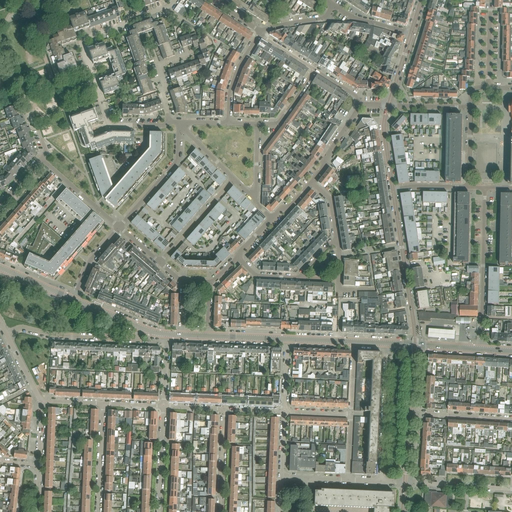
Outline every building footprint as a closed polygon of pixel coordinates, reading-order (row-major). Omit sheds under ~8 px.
[(121,0),(115,0),(112,1),(113,4),(116,3),(117,6),(119,10),(123,8),(123,7),(121,0)] [(195,9),(201,0),(200,0),(193,0),(195,1),(192,4),(191,6),(192,7),(195,9)] [(201,0),(196,7),(200,9),(205,3),(201,0)] [(311,0),(307,7),(312,10),(316,3),(311,0)] [(357,9),(362,2),(358,0),(355,0),(352,5),(357,9)] [(372,15),(372,16),(376,17),(378,8),(380,3),(381,1),(380,0),(378,0),(376,8),(373,7),(372,15)] [(378,8),(376,17),(379,18),(384,4),(384,3),(383,2),(383,1),(382,0),(381,3),(380,3),(378,8)] [(236,7),(241,10),(245,4),(240,1),(236,7)] [(249,7),(247,11),(252,14),(256,8),(257,6),(253,2),(249,7)] [(357,9),(362,12),(366,5),(362,2),(357,9)] [(398,7),(399,7),(412,11),(413,5),(408,4),(403,2),(403,3),(400,3),(400,4),(397,3),(396,6),(398,7)] [(209,6),(205,3),(200,9),(202,11),(199,16),(198,18),(200,19),(209,6)] [(383,19),(387,20),(391,6),(391,5),(390,5),(390,4),(389,3),(388,7),(387,7),(386,11),(383,19)] [(430,3),(428,9),(430,10),(434,11),(438,12),(440,6),(436,5),(430,3)] [(245,4),(241,10),(245,13),(247,11),(249,7),(245,4)] [(178,5),(174,11),(178,13),(182,8),(182,7),(183,5),(182,5),(180,7),(178,5)] [(366,5),(362,12),(367,15),(368,14),(371,8),(366,5)] [(117,6),(112,8),(112,10),(115,18),(116,18),(121,16),(119,10),(117,6)] [(200,19),(199,21),(201,22),(203,18),(204,19),(207,14),(209,15),(213,9),(209,6),(201,17),(200,19)] [(182,8),(178,13),(182,16),(186,11),(186,10),(182,7),(182,8)] [(405,11),(404,14),(410,16),(412,11),(399,7),(398,7),(397,10),(400,11),(400,12),(402,12),(403,11),(405,11)] [(105,9),(101,10),(102,13),(106,23),(111,21),(108,11),(106,8),(105,9)] [(252,14),(256,17),(261,11),(256,8),(252,14)] [(218,11),(213,9),(209,15),(211,17),(208,21),(210,23),(218,11)] [(112,10),(108,11),(111,21),(116,19),(116,18),(115,18),(112,10)] [(430,10),(428,15),(443,20),(444,18),(437,15),(438,12),(434,11),(430,10)] [(222,14),(218,11),(210,23),(208,26),(210,28),(212,24),(215,19),(218,21),(222,14)] [(256,17),(261,20),(265,14),(261,11),(256,17)] [(56,31),(58,34),(61,45),(62,45),(77,40),(77,39),(75,32),(90,27),(87,19),(85,12),(78,15),(77,14),(75,15),(75,16),(69,18),(70,19),(72,25),(56,31)] [(102,13),(97,15),(100,24),(106,23),(102,13)] [(394,13),(393,17),(394,17),(408,22),(410,16),(404,14),(402,14),(401,15),(399,14),(399,15),(394,13)] [(270,21),(272,19),(265,14),(261,20),(266,24),(268,20),(270,21)] [(97,15),(92,17),(95,26),(100,24),(97,15)] [(221,23),(216,30),(218,32),(227,18),(223,15),(219,22),(221,23)] [(92,17),(87,18),(87,19),(90,27),(90,28),(95,26),(92,17)] [(407,25),(408,22),(394,17),(393,19),(395,19),(394,22),(406,26),(407,25)] [(232,20),(227,18),(218,32),(218,33),(220,34),(225,26),(227,27),(232,20)] [(126,39),(137,35),(140,34),(142,33),(145,32),(149,31),(153,29),(158,27),(157,23),(154,24),(153,21),(151,20),(146,22),(142,23),(133,26),(132,28),(132,29),(133,31),(125,34),(126,39)] [(226,33),(229,35),(236,23),(232,20),(227,27),(229,29),(226,33)] [(427,22),(425,27),(440,32),(441,30),(434,27),(435,24),(434,23),(427,22)] [(229,35),(227,38),(229,40),(231,36),(234,31),(236,33),(240,26),(236,23),(229,35)] [(324,23),(317,34),(321,36),(325,31),(330,23),(324,23)] [(328,34),(330,31),(335,23),(330,23),(325,31),(328,34)] [(333,34),(335,31),(340,23),(335,23),(330,31),(333,34)] [(339,34),(340,31),(345,23),(340,23),(335,31),(339,34)] [(352,23),(345,23),(340,31),(345,35),(348,30),(352,23)] [(356,23),(352,23),(348,30),(350,31),(350,34),(348,37),(350,39),(354,32),(356,23)] [(358,36),(359,32),(361,24),(356,23),(354,32),(350,39),(353,40),(353,39),(355,37),(357,38),(358,36)] [(311,25),(306,32),(310,35),(317,24),(311,25)] [(159,46),(170,42),(168,38),(167,34),(165,29),(164,25),(158,27),(153,29),(154,33),(156,37),(158,42),(159,46)] [(305,26),(301,32),(304,35),(306,32),(311,25),(305,26)] [(367,34),(369,34),(370,26),(366,25),(364,37),(362,40),(364,41),(366,37),(367,34)] [(235,44),(237,40),(245,29),(240,26),(236,33),(234,36),(236,37),(233,42),(235,44)] [(299,27),(296,31),(300,34),(301,32),(305,26),(299,27)] [(374,27),(373,35),(379,38),(382,33),(382,29),(374,27)] [(425,27),(424,33),(431,35),(432,32),(440,34),(440,32),(425,27)] [(287,36),(285,35),(288,29),(288,28),(285,29),(278,40),(283,43),(287,36)] [(235,44),(232,49),(234,50),(236,48),(235,48),(239,42),(240,42),(240,41),(242,42),(249,31),(245,29),(237,40),(235,44)] [(269,35),(278,40),(285,29),(279,30),(270,33),(269,35)] [(382,29),(382,33),(402,43),(404,37),(403,36),(399,34),(398,36),(393,35),(390,33),(390,32),(382,29)] [(242,42),(244,43),(242,46),(243,46),(245,47),(252,35),(252,33),(251,32),(249,31),(242,42)] [(182,37),(179,38),(180,40),(181,43),(182,46),(183,48),(188,46),(184,33),(182,34),(182,35),(182,37)] [(185,33),(184,33),(188,46),(193,44),(191,38),(190,35),(187,36),(186,33),(185,33)] [(193,44),(194,48),(196,47),(196,48),(197,48),(200,47),(198,41),(195,33),(190,35),(191,38),(193,44)] [(289,33),(287,36),(283,43),(287,46),(293,36),(289,33)] [(294,33),(293,36),(287,46),(290,48),(295,41),(293,40),(297,35),(294,33)] [(430,39),(431,36),(424,33),(422,39),(437,44),(438,41),(430,39)] [(66,57),(62,45),(61,45),(58,34),(52,36),(53,39),(50,40),(46,49),(54,74),(55,74),(55,75),(56,75),(57,76),(58,76),(59,76),(59,75),(76,69),(76,68),(76,67),(77,67),(74,59),(74,58),(74,57),(73,58),(72,58),(71,55),(66,57)] [(148,74),(146,70),(145,65),(143,62),(146,61),(145,56),(143,52),(142,47),(140,43),(139,39),(137,35),(126,39),(128,43),(129,47),(131,51),(132,55),(134,60),(135,64),(137,68),(134,69),(135,74),(137,78),(148,74)] [(297,42),(295,41),(290,48),(294,51),(303,38),(300,36),(297,42)] [(366,42),(363,47),(368,49),(370,45),(374,47),(378,49),(379,46),(383,48),(381,51),(385,53),(383,57),(390,61),(395,52),(388,48),(382,44),(379,43),(372,39),(368,37),(366,42)] [(303,38),(294,51),(299,53),(303,46),(301,46),(305,39),(303,38)] [(303,46),(299,53),(302,56),(307,49),(305,48),(311,39),(308,38),(303,46)] [(385,38),(384,40),(397,48),(400,44),(393,40),(392,42),(385,38)] [(203,39),(198,41),(200,47),(200,49),(199,49),(199,50),(199,51),(206,48),(203,39)] [(422,39),(420,45),(427,47),(429,43),(436,46),(437,44),(422,39)] [(261,40),(252,54),(256,57),(257,55),(261,49),(263,50),(267,43),(261,40)] [(384,40),(382,44),(388,48),(395,52),(397,48),(384,40)] [(309,50),(307,49),(302,56),(307,59),(318,42),(315,41),(309,50)] [(318,42),(307,59),(312,62),(322,46),(320,45),(322,42),(319,41),(318,42)] [(171,46),(170,42),(159,46),(161,50),(171,46)] [(263,59),(272,46),(267,43),(263,50),(265,51),(261,58),(263,59)] [(104,44),(98,46),(98,45),(95,46),(96,47),(95,47),(88,49),(93,64),(96,63),(97,63),(98,63),(102,63),(102,61),(109,58),(106,50),(104,44)] [(322,46),(312,62),(317,65),(322,58),(319,57),(323,50),(324,51),(327,46),(324,44),(322,46)] [(347,53),(349,50),(351,48),(346,45),(344,47),(343,50),(346,52),(347,53)] [(426,50),(427,47),(420,45),(418,50),(433,55),(434,53),(426,50)] [(164,54),(168,53),(171,52),(173,51),(171,46),(161,50),(162,55),(164,54)] [(272,46),(263,59),(267,62),(275,48),(272,46)] [(126,73),(125,70),(118,51),(116,50),(113,52),(112,48),(106,50),(109,58),(110,63),(111,64),(110,64),(110,66),(111,65),(113,71),(114,74),(115,74),(117,81),(122,79),(121,76),(125,75),(126,73)] [(206,48),(199,51),(199,52),(200,52),(201,52),(202,54),(202,53),(204,60),(205,60),(210,58),(206,48)] [(223,48),(222,50),(225,52),(237,59),(240,55),(233,51),(231,53),(227,50),(223,48)] [(275,48),(267,62),(268,63),(269,63),(273,57),(275,58),(280,51),(279,51),(277,50),(275,48)] [(222,50),(221,52),(224,54),(225,55),(229,57),(227,60),(234,64),(237,59),(225,52),(222,50)] [(418,50),(416,56),(424,58),(425,55),(433,57),(433,55),(418,50)] [(162,55),(164,60),(166,59),(169,58),(172,57),(175,56),(173,51),(171,52),(168,53),(164,54),(162,55)] [(280,51),(275,58),(279,61),(284,54),(283,53),(282,52),(280,51)] [(206,64),(205,60),(204,60),(202,53),(202,54),(199,54),(199,55),(199,56),(197,57),(198,60),(199,60),(201,66),(206,64)] [(275,66),(275,67),(275,69),(278,71),(280,70),(282,67),(288,57),(284,54),(279,61),(275,66)] [(375,56),(375,57),(382,61),(381,65),(389,68),(391,61),(390,61),(383,57),(381,56),(381,57),(376,54),(375,56)] [(322,58),(317,65),(326,70),(328,67),(332,61),(332,60),(333,59),(330,58),(328,61),(326,60),(327,57),(324,55),(322,58)] [(423,62),(424,58),(416,56),(415,62),(430,67),(430,64),(423,62)] [(288,57),(282,67),(286,69),(292,59),(290,58),(288,57)] [(217,59),(216,62),(220,63),(233,68),(234,64),(227,60),(227,61),(226,63),(221,61),(217,59)] [(247,63),(257,70),(259,68),(254,65),(255,63),(249,59),(247,63)] [(292,59),(286,69),(290,72),(292,70),(296,62),(292,59)] [(202,69),(201,66),(199,60),(198,60),(194,62),(197,71),(202,69)] [(215,61),(214,64),(219,65),(221,66),(220,69),(231,73),(233,68),(220,63),(216,62),(215,61)] [(330,68),(328,72),(332,74),(336,67),(338,64),(335,62),(332,61),(328,67),(330,68)] [(373,61),(371,64),(375,66),(379,69),(383,70),(383,73),(392,75),(393,71),(391,71),(391,69),(389,68),(381,65),(377,63),(373,61)] [(194,62),(189,64),(192,73),(197,71),(194,62)] [(300,64),(296,62),(292,70),(296,72),(300,64)] [(336,67),(332,74),(337,77),(344,66),(346,64),(343,62),(338,69),(336,67)] [(415,62),(413,68),(419,70),(420,70),(421,66),(429,69),(430,67),(415,62)] [(247,63),(244,67),(250,71),(251,69),(256,72),(257,70),(247,63)] [(187,75),(192,73),(189,64),(183,65),(187,75)] [(300,64),(296,72),(293,75),(297,78),(300,75),(304,67),(300,64)] [(188,78),(187,75),(183,65),(178,67),(182,77),(183,79),(188,78)] [(34,77),(47,72),(44,66),(31,70),(34,77)] [(344,66),(337,77),(342,81),(346,74),(349,69),(344,66)] [(183,79),(182,77),(178,67),(173,69),(176,78),(177,81),(183,79)] [(308,69),(304,67),(300,75),(304,77),(308,69)] [(418,73),(419,70),(413,68),(412,67),(410,73),(425,78),(426,76),(418,73)] [(243,69),(241,74),(248,77),(249,77),(250,75),(253,76),(253,74),(250,72),(243,68),(243,69)] [(173,69),(168,71),(171,80),(176,78),(173,69)] [(214,69),(214,72),(216,73),(229,77),(231,73),(220,69),(219,71),(217,70),(214,69)] [(342,81),(347,84),(355,71),(352,69),(348,75),(346,74),(342,81)] [(371,69),(369,75),(378,81),(377,82),(374,82),(371,82),(370,82),(370,84),(369,84),(369,89),(382,90),(382,89),(387,89),(387,88),(388,88),(389,84),(390,81),(371,69)] [(229,77),(216,73),(212,71),(211,74),(215,75),(221,77),(220,79),(227,82),(229,77)] [(357,72),(355,71),(347,84),(351,86),(356,80),(354,79),(357,72)] [(410,73),(408,79),(409,79),(415,81),(416,78),(424,80),(425,78),(410,73)] [(120,89),(117,81),(115,74),(114,74),(106,77),(107,78),(105,78),(99,80),(104,94),(120,89)] [(148,74),(137,78),(139,82),(149,78),(148,74)] [(241,74),(239,79),(252,83),(253,81),(247,79),(248,77),(241,74)] [(356,80),(351,86),(356,89),(361,81),(364,76),(359,74),(356,80)] [(316,85),(321,77),(317,75),(312,82),(316,85)] [(316,85),(320,87),(325,80),(321,77),(316,85)] [(414,84),(418,85),(421,83),(415,81),(409,79),(407,87),(412,89),(414,84)] [(329,82),(325,80),(320,87),(324,90),(329,82)] [(226,87),(213,82),(210,81),(209,84),(212,85),(217,87),(216,89),(224,91),(226,87)] [(285,81),(283,83),(289,87),(288,89),(293,93),(296,89),(285,81)] [(140,86),(142,91),(152,87),(151,82),(140,86)] [(333,85),(329,82),(324,90),(328,92),(333,85)] [(460,84),(460,90),(465,90),(466,82),(459,82),(454,82),(454,84),(460,84)] [(237,84),(236,88),(250,94),(252,94),(253,92),(243,89),(245,86),(241,84),(241,85),(237,84)] [(332,95),(337,87),(333,85),(328,92),(332,95)] [(142,91),(143,95),(154,91),(152,87),(142,91)] [(329,99),(326,104),(328,106),(331,101),(333,98),(334,99),(340,90),(337,87),(332,95),(329,99)] [(181,88),(174,90),(170,91),(171,96),(182,92),(181,88)] [(234,93),(234,95),(235,95),(240,97),(242,94),(249,96),(250,94),(236,88),(234,93)] [(280,90),(290,97),(293,93),(288,89),(288,90),(286,91),(281,88),(280,89),(279,88),(279,89),(280,90)] [(280,90),(278,92),(283,96),(282,97),(287,101),(288,101),(290,97),(280,90)] [(335,103),(333,107),(334,108),(337,104),(344,92),(340,90),(334,99),(336,101),(335,103)] [(182,92),(171,96),(173,100),(184,96),(182,92)] [(342,100),(344,102),(349,95),(344,92),(334,108),(336,110),(338,108),(342,100)] [(302,98),(308,102),(309,100),(314,103),(315,101),(304,94),(302,98)] [(274,95),(273,97),(274,98),(277,100),(285,105),(287,102),(287,101),(282,97),(282,98),(281,100),(275,95),(274,95)] [(185,101),(184,96),(173,100),(174,104),(185,101)] [(149,103),(153,113),(158,111),(153,98),(152,99),(152,100),(152,102),(149,103)] [(153,98),(158,111),(163,109),(160,100),(157,101),(156,99),(155,98),(153,98)] [(301,99),(299,103),(310,110),(312,108),(306,104),(307,103),(308,102),(302,98),(301,99)] [(270,110),(270,113),(275,113),(279,108),(281,110),(285,105),(277,100),(276,100),(276,104),(277,105),(276,106),(275,106),(272,110),(270,110)] [(187,105),(185,101),(174,104),(176,109),(187,105)] [(153,113),(149,103),(144,105),(144,115),(146,115),(153,113)] [(259,107),(259,113),(270,113),(270,110),(271,104),(267,104),(267,103),(259,103),(259,106),(259,107)] [(296,106),(296,107),(302,111),(302,110),(302,111),(306,113),(307,111),(314,116),(316,114),(312,111),(310,110),(299,103),(296,106)] [(251,110),(249,110),(249,104),(244,104),(244,106),(244,113),(244,114),(252,115),(252,110),(251,110)] [(76,131),(80,142),(80,143),(81,144),(81,145),(82,145),(82,146),(83,146),(83,147),(84,147),(85,147),(86,147),(87,147),(88,147),(88,148),(91,149),(92,148),(92,147),(96,146),(97,148),(113,143),(133,143),(134,133),(133,133),(133,132),(131,131),(127,131),(122,131),(118,131),(112,131),(108,133),(108,132),(108,133),(108,132),(104,134),(99,136),(99,135),(96,137),(95,137),(90,124),(98,121),(94,110),(90,111),(88,105),(86,106),(88,112),(85,113),(84,112),(80,114),(78,107),(72,109),(71,109),(71,110),(70,110),(70,111),(69,112),(69,113),(69,114),(69,115),(69,116),(75,131),(76,131)] [(187,107),(187,105),(176,109),(176,114),(187,114),(187,107)] [(19,110),(19,109),(16,109),(14,106),(12,107),(6,109),(5,109),(7,114),(19,110)] [(296,107),(293,111),(304,118),(307,120),(309,118),(300,112),(301,111),(302,111),(296,107)] [(19,110),(7,114),(9,120),(11,119),(10,119),(18,116),(17,113),(20,112),(19,110)] [(290,114),(290,115),(296,119),(296,118),(297,117),(303,120),(304,118),(293,111),(290,114)] [(290,115),(287,119),(299,128),(300,127),(299,126),(300,125),(298,123),(294,121),(296,119),(290,115)] [(447,115),(447,117),(447,120),(447,124),(447,130),(447,135),(446,163),(446,178),(446,183),(461,183),(461,178),(462,167),(462,163),(462,152),(462,147),(462,136),(463,120),(463,118),(463,115),(461,115),(451,115),(447,115)] [(10,119),(11,119),(12,124),(24,120),(24,118),(21,119),(20,116),(18,117),(18,116),(10,119)] [(402,116),(397,122),(402,126),(407,120),(403,116),(402,116)] [(298,129),(299,128),(287,119),(284,123),(290,127),(291,126),(292,126),(297,129),(298,128),(298,129)] [(362,119),(350,137),(351,138),(359,131),(360,130),(369,127),(377,126),(372,119),(362,119)] [(24,120),(12,124),(14,129),(16,129),(16,128),(23,126),(22,123),(25,122),(24,120)] [(326,131),(333,136),(335,132),(323,124),(320,122),(318,124),(327,130),(326,131)] [(325,122),(323,124),(335,132),(338,127),(336,125),(334,127),(331,125),(330,126),(325,122)] [(397,132),(402,126),(397,122),(392,127),(397,132)] [(284,123),(281,127),(292,136),(294,134),(288,129),(290,127),(284,123)] [(16,128),(16,129),(18,134),(30,129),(30,128),(27,128),(26,125),(23,126),(16,128)] [(281,127),(278,131),(283,135),(285,133),(291,138),(293,136),(292,136),(281,127)] [(318,128),(316,130),(330,139),(333,136),(326,131),(325,133),(318,128)] [(30,129),(18,134),(20,139),(29,135),(28,132),(31,131),(30,129)] [(322,138),(328,142),(330,139),(315,129),(314,131),(323,137),(322,138)] [(278,131),(275,135),(287,144),(287,143),(287,142),(287,141),(282,137),(283,135),(278,131)] [(359,131),(351,138),(355,142),(357,139),(360,136),(362,134),(359,131)] [(99,191),(102,197),(103,198),(106,200),(105,201),(115,209),(163,154),(163,133),(149,133),(149,136),(149,149),(113,189),(113,187),(102,156),(99,157),(89,160),(89,161),(99,191)] [(326,146),(328,142),(322,138),(321,139),(312,134),(311,136),(314,138),(326,146)] [(29,135),(20,139),(22,144),(34,139),(33,138),(30,138),(29,135)] [(288,145),(287,144),(275,135),(272,139),(277,143),(279,141),(284,146),(284,145),(286,147),(288,145)] [(313,140),(318,143),(317,145),(323,150),(326,146),(314,138),(313,140)] [(34,139),(22,144),(24,149),(26,148),(33,146),(32,143),(34,141),(34,139)] [(272,139),(269,143),(279,151),(281,152),(282,150),(279,148),(280,147),(277,144),(277,143),(272,139)] [(345,139),(339,147),(339,148),(340,149),(341,148),(346,144),(349,141),(348,140),(345,139)] [(311,142),(309,144),(315,148),(314,150),(320,154),(323,150),(317,145),(311,142)] [(266,147),(271,151),(272,151),(273,149),(280,155),(282,153),(281,152),(279,151),(269,143),(266,147)] [(26,148),(27,153),(32,158),(36,154),(33,146),(26,148)] [(263,151),(263,155),(266,155),(272,155),(272,156),(273,156),(273,155),(273,154),(271,154),(271,152),(271,151),(266,147),(263,151)] [(320,155),(320,154),(314,150),(313,150),(312,152),(307,147),(305,149),(316,160),(320,155)] [(304,148),(302,150),(309,157),(308,159),(313,164),(314,163),(316,160),(305,149),(304,148)] [(195,149),(189,156),(189,157),(193,161),(200,154),(195,149)] [(27,153),(25,151),(21,156),(27,161),(28,163),(32,158),(27,153)] [(21,156),(19,154),(16,158),(25,167),(27,165),(25,163),(27,161),(21,156)] [(191,163),(195,167),(198,165),(204,158),(200,154),(193,161),(191,163)] [(296,156),(294,158),(298,163),(299,162),(303,165),(302,167),(307,172),(307,171),(310,168),(299,158),(296,156)] [(300,156),(299,158),(310,168),(313,164),(308,159),(307,159),(306,161),(300,156)] [(25,167),(16,158),(12,162),(19,169),(22,166),(24,168),(25,167)] [(204,158),(198,165),(202,169),(209,162),(204,158)] [(19,169),(12,162),(8,166),(18,175),(19,173),(17,171),(19,169)] [(213,166),(209,162),(202,169),(206,173),(213,166)] [(301,179),(304,175),(293,167),(292,166),(291,164),(289,166),(292,168),(293,168),(293,169),(297,173),(295,174),(295,175),(300,179),(301,179)] [(292,166),(293,167),(304,175),(306,172),(307,172),(302,167),(301,167),(300,169),(295,165),(294,164),(292,166)] [(18,175),(8,166),(5,171),(9,174),(12,177),(13,177),(14,175),(17,176),(18,175)] [(217,171),(213,166),(206,173),(210,178),(217,171)] [(186,175),(179,168),(174,173),(182,180),(186,175)] [(329,168),(325,173),(331,177),(333,179),(335,177),(333,175),(335,172),(329,168)] [(210,178),(215,182),(222,175),(217,171),(210,178)] [(300,180),(300,179),(295,175),(293,173),(291,175),(288,172),(287,174),(288,175),(297,183),(300,180)] [(182,180),(174,173),(171,178),(178,184),(182,180)] [(325,173),(321,177),(327,182),(329,184),(332,181),(334,183),(336,181),(333,179),(331,177),(325,173)] [(9,174),(4,178),(4,179),(7,185),(9,184),(14,178),(13,177),(12,177),(9,174)] [(50,174),(45,179),(52,184),(56,180),(50,174)] [(287,174),(285,176),(290,180),(289,182),(294,187),(294,186),(297,183),(288,175),(287,174)] [(226,179),(222,175),(215,182),(219,186),(219,187),(226,179)] [(321,177),(317,182),(323,187),(327,182),(321,177)] [(178,184),(171,178),(167,182),(174,189),(178,184)] [(271,178),(265,178),(265,185),(262,185),(262,188),(268,188),(268,191),(272,191),(272,185),(273,185),(273,180),(272,180),(272,179),(271,179),(271,178)] [(281,182),(277,178),(277,181),(280,184),(284,188),(282,190),(287,195),(287,194),(291,191),(281,182)] [(45,179),(42,183),(47,188),(50,190),(52,188),(54,189),(56,188),(54,186),(52,184),(45,179)] [(283,181),(281,182),(291,191),(293,188),(294,187),(289,182),(288,182),(287,184),(283,181)] [(41,182),(37,186),(43,192),(47,188),(42,183),(41,182)] [(174,189),(167,182),(163,187),(170,193),(174,189)] [(37,186),(33,191),(39,196),(43,192),(37,186)] [(227,194),(231,198),(238,191),(233,186),(227,194)] [(170,193),(163,187),(159,191),(166,198),(170,193)] [(57,202),(81,223),(83,224),(66,243),(43,222),(32,247),(29,246),(27,251),(30,252),(24,267),(53,279),(103,222),(94,214),(92,212),(90,211),(90,210),(66,189),(56,201),(57,202)] [(203,190),(199,195),(207,201),(211,196),(203,190)] [(280,190),(276,195),(277,196),(279,198),(282,200),(287,195),(282,190),(281,191),(280,190)] [(306,195),(312,200),(313,198),(316,195),(311,190),(306,195)] [(33,191),(29,195),(35,201),(39,196),(33,191)] [(166,198),(159,191),(155,196),(162,202),(166,198)] [(231,198),(235,202),(242,195),(238,191),(231,198)] [(274,209),(270,206),(268,203),(271,199),(270,199),(267,198),(268,192),(262,192),(262,205),(271,213),(274,209)] [(455,201),(453,258),(454,258),(454,263),(464,263),(464,267),(467,267),(469,267),(469,266),(469,263),(469,252),(467,252),(467,242),(469,242),(469,237),(467,237),(468,227),(469,227),(470,227),(470,223),(469,223),(468,223),(468,213),(470,213),(470,198),(470,196),(470,193),(468,193),(459,193),(455,193),(455,196),(455,198),(455,201)] [(511,264),(511,194),(501,194),(501,214),(503,214),(503,224),(501,224),(501,228),(502,228),(502,238),(500,238),(500,242),(502,242),(502,252),(500,252),(500,266),(505,266),(505,264),(511,264)] [(29,195),(25,200),(30,204),(32,202),(33,204),(36,207),(35,209),(39,212),(43,208),(42,207),(39,205),(35,201),(29,195)] [(199,195),(195,199),(203,206),(207,201),(199,195)] [(235,202),(240,206),(247,199),(242,195),(235,202)] [(312,200),(306,195),(302,200),(307,205),(312,200)] [(162,202),(155,196),(151,200),(158,207),(162,202)] [(282,200),(279,198),(277,196),(274,200),(275,201),(270,206),(274,209),(282,200)] [(199,210),(203,206),(195,199),(191,204),(199,210)] [(251,204),(247,199),(240,206),(244,211),(246,209),(251,204)] [(21,204),(27,210),(29,208),(30,208),(32,206),(30,204),(25,200),(21,204)] [(158,207),(151,200),(147,205),(154,211),(158,207)] [(302,200),(297,206),(302,210),(307,205),(302,200)] [(218,203),(214,208),(222,214),(226,209),(218,203)] [(21,204),(17,209),(23,214),(25,212),(27,210),(21,204)] [(195,215),(199,210),(191,204),(187,208),(195,215)] [(293,210),(292,211),(298,216),(299,216),(300,215),(305,219),(308,216),(306,213),(305,212),(302,210),(297,206),(296,207),(293,210)] [(33,211),(31,213),(34,215),(35,217),(39,212),(35,209),(35,208),(33,211)] [(191,219),(195,215),(187,208),(183,213),(191,219)] [(218,219),(222,214),(214,208),(210,212),(218,219)] [(382,212),(370,214),(370,217),(378,215),(390,214),(390,209),(390,208),(381,210),(382,210),(382,212)] [(17,209),(13,213),(19,219),(23,214),(17,209)] [(326,210),(319,211),(316,212),(313,212),(310,213),(307,213),(313,218),(316,218),(315,215),(315,216),(315,215),(320,214),(320,217),(327,216),(326,210)] [(248,211),(244,215),(248,218),(257,227),(261,223),(254,216),(250,213),(248,211)] [(259,211),(254,216),(261,223),(266,218),(259,211)] [(292,211),(289,215),(300,225),(302,223),(297,218),(298,216),(292,211)] [(210,212),(206,217),(214,223),(218,219),(210,212)] [(13,213),(9,217),(15,223),(19,219),(13,213)] [(187,224),(191,219),(183,213),(179,217),(187,224)] [(131,223),(135,227),(142,219),(137,216),(137,215),(131,223)] [(298,227),(300,225),(289,215),(285,219),(291,224),(293,222),(298,227)] [(9,217),(5,222),(12,228),(13,226),(15,227),(17,225),(15,223),(9,217)] [(179,217),(176,222),(183,228),(187,224),(179,217)] [(206,217),(202,221),(210,228),(214,223),(206,217)] [(248,218),(244,223),(253,231),(257,227),(248,218)] [(135,227),(140,231),(146,223),(142,219),(135,227)] [(285,219),(282,222),(293,233),(295,231),(289,226),(291,224),(285,219)] [(202,221),(198,226),(206,232),(210,228),(202,221)] [(5,222),(1,226),(6,231),(8,229),(10,230),(12,228),(5,222)] [(176,222),(171,227),(179,233),(183,228),(176,222)] [(291,235),(293,233),(282,222),(278,227),(284,232),(286,230),(291,235)] [(140,231),(145,235),(151,227),(146,223),(140,231)] [(244,223),(240,227),(242,229),(249,236),(253,231),(244,223)] [(198,226),(194,230),(202,237),(206,232),(198,226)] [(145,235),(149,239),(156,231),(151,227),(145,235)] [(278,227),(274,230),(285,241),(288,243),(290,245),(292,243),(282,234),(284,232),(278,227)] [(242,229),(237,234),(245,240),(249,236),(242,229)] [(194,230),(190,235),(198,242),(202,237),(194,230)] [(271,234),(270,235),(276,240),(277,240),(278,238),(283,243),(285,241),(274,230),(273,232),(271,234)] [(149,239),(154,243),(160,235),(156,231),(149,239)] [(323,234),(318,238),(324,243),(328,239),(325,236),(323,234)] [(154,243),(158,247),(164,239),(160,235),(154,243)] [(194,246),(195,244),(198,242),(190,235),(186,240),(194,246)] [(233,235),(231,238),(235,242),(239,246),(241,244),(243,242),(238,236),(236,238),(233,235)] [(268,238),(267,238),(278,248),(280,246),(276,242),(277,241),(276,240),(270,235),(268,238)] [(27,236),(20,244),(22,246),(27,240),(27,239),(28,237),(27,236)] [(341,239),(342,245),(349,244),(349,241),(355,240),(354,237),(341,239)] [(124,242),(120,238),(117,242),(125,249),(126,249),(127,248),(123,245),(124,244),(126,242),(125,240),(124,242)] [(281,251),(278,248),(274,244),(267,238),(264,242),(263,242),(269,248),(270,247),(271,246),(276,251),(281,255),(281,254),(283,252),(281,251)] [(319,248),(324,243),(318,238),(314,243),(319,248)] [(164,239),(158,247),(163,251),(169,244),(169,243),(164,239)] [(117,242),(115,244),(113,246),(119,250),(121,248),(126,253),(128,251),(126,250),(126,249),(125,249),(117,242)] [(229,244),(235,250),(239,246),(237,244),(235,242),(233,244),(231,242),(229,244)] [(263,243),(260,246),(264,251),(266,252),(269,255),(271,257),(273,254),(268,249),(269,248),(263,242),(263,243)] [(305,242),(303,245),(308,249),(306,251),(311,256),(315,252),(310,247),(308,245),(305,242)] [(314,243),(310,247),(315,252),(319,248),(314,243)] [(17,244),(16,248),(23,255),(26,252),(17,244)] [(112,244),(109,248),(120,258),(121,257),(117,253),(119,251),(119,250),(113,246),(112,244)] [(230,254),(235,250),(229,244),(227,246),(225,249),(230,254)] [(132,256),(137,251),(133,247),(132,249),(130,246),(126,250),(128,251),(129,252),(128,253),(132,256)] [(227,258),(230,254),(225,249),(224,247),(220,251),(221,252),(227,258)] [(259,247),(253,253),(258,258),(260,260),(261,261),(263,259),(262,258),(260,256),(263,252),(259,247)] [(7,250),(8,249),(6,248),(4,252),(1,250),(1,249),(0,251),(0,257),(4,259),(7,250)] [(109,248),(105,252),(113,259),(114,256),(119,260),(120,258),(109,248)] [(176,262),(180,257),(184,252),(179,248),(170,258),(176,262)] [(300,254),(302,256),(307,261),(311,256),(306,251),(304,249),(301,252),(299,249),(297,251),(300,254)] [(8,250),(4,259),(10,262),(13,254),(14,253),(8,250)] [(384,255),(383,255),(383,259),(397,257),(396,250),(391,251),(391,252),(383,253),(384,255)] [(10,262),(15,264),(16,261),(17,262),(19,258),(17,257),(19,252),(16,251),(14,254),(13,254),(10,262)] [(141,254),(137,251),(132,256),(130,258),(133,260),(128,265),(130,266),(134,262),(141,254)] [(214,256),(217,258),(221,263),(227,258),(221,252),(220,251),(214,256)] [(410,262),(418,260),(418,256),(432,254),(431,251),(424,252),(410,254),(409,254),(410,262)] [(105,252),(102,256),(113,266),(115,264),(112,261),(113,259),(105,252)] [(252,263),(258,258),(253,253),(248,259),(252,263)] [(141,254),(134,262),(136,263),(132,268),(134,270),(145,257),(141,254)] [(300,258),(298,260),(303,265),(307,261),(302,256),(300,254),(298,256),(300,258)] [(100,261),(97,263),(101,266),(103,264),(109,269),(112,271),(114,269),(115,268),(113,266),(102,256),(99,260),(100,261)] [(140,266),(142,268),(148,261),(145,257),(134,270),(135,271),(140,266)] [(176,262),(182,268),(185,261),(180,257),(176,262)] [(215,269),(221,263),(217,258),(213,262),(215,269)] [(303,265),(298,260),(293,265),(293,268),(295,268),(296,267),(299,269),(303,265)] [(148,261),(142,268),(144,270),(140,275),(141,276),(152,264),(148,261)] [(147,273),(149,275),(156,267),(152,264),(141,276),(143,278),(147,273)] [(93,269),(91,273),(105,279),(107,276),(100,273),(100,274),(99,273),(99,271),(98,271),(100,268),(96,266),(94,269),(93,269)] [(246,278),(249,275),(240,266),(238,268),(245,276),(246,277),(246,278)] [(149,283),(159,272),(160,271),(156,267),(149,275),(151,277),(147,282),(149,283)] [(422,267),(412,269),(414,279),(415,289),(425,287),(424,286),(428,285),(427,281),(424,281),(423,278),(422,267)] [(238,268),(233,272),(238,277),(240,279),(242,281),(246,277),(245,276),(238,268)] [(471,277),(471,279),(479,279),(479,274),(471,273),(467,272),(463,271),(462,275),(466,276),(465,277),(471,277)] [(156,283),(163,275),(159,272),(149,283),(148,284),(149,285),(154,280),(156,283)] [(233,272),(229,276),(235,282),(237,280),(236,279),(238,277),(233,272)] [(91,273),(89,278),(95,281),(98,282),(99,279),(104,281),(105,279),(91,273)] [(156,291),(165,280),(166,278),(163,275),(156,283),(158,284),(154,289),(156,291)] [(229,276),(225,280),(232,287),(233,289),(238,285),(236,283),(235,282),(229,276)] [(89,278),(87,283),(100,288),(101,286),(94,283),(95,281),(89,278)] [(156,291),(155,292),(156,293),(160,288),(163,290),(169,283),(165,280),(156,291)] [(225,280),(221,284),(227,289),(228,288),(233,293),(235,291),(233,289),(232,287),(225,280)] [(177,286),(172,281),(167,286),(172,291),(172,294),(175,294),(175,289),(174,288),(177,286)] [(305,282),(305,287),(308,287),(308,292),(313,292),(313,283),(308,283),(307,283),(305,282)] [(221,284),(216,289),(217,291),(217,297),(220,297),(220,294),(225,289),(221,284)] [(245,284),(241,288),(246,293),(249,288),(245,285),(245,284)] [(101,289),(97,300),(101,302),(108,286),(106,286),(104,290),(101,289)] [(108,286),(101,302),(102,302),(106,304),(110,294),(108,293),(110,287),(108,286)] [(87,288),(85,293),(89,294),(89,296),(92,298),(93,296),(92,295),(93,293),(98,295),(99,293),(91,290),(87,288)] [(117,290),(112,304),(116,306),(120,296),(117,295),(120,289),(118,288),(117,290)] [(449,302),(451,302),(453,301),(451,288),(445,289),(445,288),(444,288),(446,302),(449,302)] [(110,294),(106,304),(107,304),(109,305),(111,306),(112,304),(117,290),(115,289),(113,295),(110,294)] [(417,298),(417,301),(433,298),(432,294),(432,290),(425,291),(416,292),(416,295),(415,296),(415,297),(416,298),(417,298)] [(120,296),(116,306),(121,308),(126,296),(127,292),(125,291),(122,297),(120,296)] [(129,300),(126,309),(130,311),(136,296),(134,295),(132,301),(129,300)] [(128,297),(126,296),(121,308),(126,309),(129,300),(127,299),(128,297)] [(136,296),(130,311),(135,313),(138,304),(136,303),(138,297),(136,296)] [(138,304),(135,313),(139,315),(146,300),(147,298),(144,297),(141,305),(138,304)] [(433,298),(417,301),(418,304),(416,304),(417,305),(417,306),(418,306),(419,309),(434,307),(433,302),(433,298)] [(139,315),(144,317),(148,308),(145,307),(148,301),(146,300),(139,315)] [(387,302),(383,302),(380,302),(380,305),(382,313),(388,312),(387,302)] [(353,323),(353,333),(365,333),(365,303),(362,303),(361,303),(360,303),(360,318),(360,323),(353,323)] [(365,333),(375,334),(375,323),(375,322),(375,314),(368,313),(368,308),(375,308),(375,305),(376,303),(372,303),(367,303),(367,304),(365,303),(365,333)] [(148,321),(152,311),(149,310),(152,304),(150,304),(148,308),(144,317),(143,319),(148,321)] [(152,311),(148,321),(152,323),(159,307),(160,305),(158,304),(157,307),(154,312),(152,311)] [(478,314),(478,306),(465,306),(457,306),(457,305),(457,308),(457,311),(456,314),(456,316),(478,316),(478,314)] [(159,307),(152,323),(157,325),(161,316),(158,314),(161,308),(159,307)] [(328,307),(326,309),(327,310),(327,313),(332,313),(332,316),(337,316),(337,310),(332,310),(332,307),(328,307)] [(444,329),(428,328),(428,337),(437,338),(454,339),(454,336),(455,331),(455,330),(444,329)] [(172,343),(171,366),(175,367),(175,371),(182,372),(182,351),(183,344),(172,343)] [(0,355),(1,357),(9,353),(6,347),(0,350),(0,355)] [(151,361),(154,361),(154,366),(151,366),(150,368),(150,373),(159,373),(160,348),(152,347),(151,359),(151,361)] [(280,371),(280,367),(281,358),(281,348),(271,348),(271,357),(270,371),(280,371)] [(292,377),(293,377),(298,378),(301,378),(301,375),(302,365),(303,349),(293,348),(293,360),(296,360),(295,369),(297,369),(298,369),(298,374),(292,374),(292,377)] [(316,358),(317,350),(309,349),(309,358),(316,358)] [(357,351),(357,363),(363,363),(363,360),(372,361),(381,361),(381,352),(357,351)] [(0,364),(12,359),(9,353),(1,357),(0,357),(0,364)] [(7,368),(14,364),(12,359),(0,364),(0,367),(5,365),(7,368)] [(361,404),(361,408),(361,411),(369,412),(369,415),(369,418),(367,459),(367,463),(376,463),(378,418),(378,415),(381,361),(372,361),(370,392),(368,392),(368,405),(361,404)] [(4,377),(17,370),(14,364),(7,368),(8,371),(3,374),(4,377)] [(17,370),(4,377),(5,379),(8,377),(10,381),(13,380),(20,376),(17,370)] [(13,380),(15,385),(23,381),(20,376),(13,380)] [(13,386),(10,388),(11,390),(14,389),(16,389),(17,392),(26,387),(23,381),(15,385),(13,386)] [(4,399),(10,395),(9,392),(7,389),(1,393),(4,399)] [(0,408),(5,413),(6,414),(6,411),(10,411),(10,409),(6,409),(6,408),(3,405),(0,406),(0,408)] [(10,421),(10,422),(13,425),(13,423),(17,424),(16,425),(23,425),(23,429),(22,432),(24,435),(29,435),(29,433),(30,430),(30,423),(18,422),(15,422),(10,421)] [(183,434),(183,436),(184,438),(183,442),(185,442),(192,442),(192,434),(189,434),(183,434)] [(0,445),(0,452),(0,453),(5,447),(4,446),(8,441),(10,439),(8,437),(6,440),(0,445)] [(140,449),(151,450),(152,443),(145,443),(145,442),(141,441),(140,449)] [(315,468),(315,462),(316,455),(316,444),(311,444),(311,450),(301,450),(301,453),(297,453),(298,446),(290,445),(289,471),(297,471),(297,468),(315,468)] [(4,456),(6,454),(13,446),(11,445),(7,449),(5,447),(0,453),(4,456)] [(359,456),(358,459),(359,459),(358,462),(366,462),(367,463),(367,459),(361,459),(361,454),(359,454),(359,456)] [(315,462),(315,468),(315,472),(325,473),(325,466),(318,465),(318,462),(315,462)] [(352,474),(365,474),(366,462),(358,462),(352,462),(352,474)] [(366,462),(365,474),(376,475),(376,463),(367,463),(366,462)] [(325,463),(325,466),(325,473),(335,473),(335,464),(335,463),(325,463)] [(345,465),(335,464),(335,473),(345,473),(345,465)] [(105,483),(105,490),(112,491),(112,492),(115,492),(115,484),(112,484),(105,483)] [(204,488),(204,492),(204,496),(208,496),(208,495),(215,495),(215,488),(208,488),(204,488)] [(390,492),(384,492),(321,489),(320,491),(314,491),(314,506),(374,508),(373,511),(388,511),(389,507),(393,508),(394,493),(390,492)] [(426,491),(425,491),(424,504),(431,505),(431,507),(446,508),(450,508),(450,506),(452,506),(453,493),(444,492),(444,494),(441,493),(437,493),(437,492),(426,491)] [(105,494),(104,501),(112,501),(114,501),(115,493),(112,493),(112,495),(105,494)] [(203,498),(202,506),(207,506),(214,506),(215,499),(208,499),(208,498),(203,498)]
